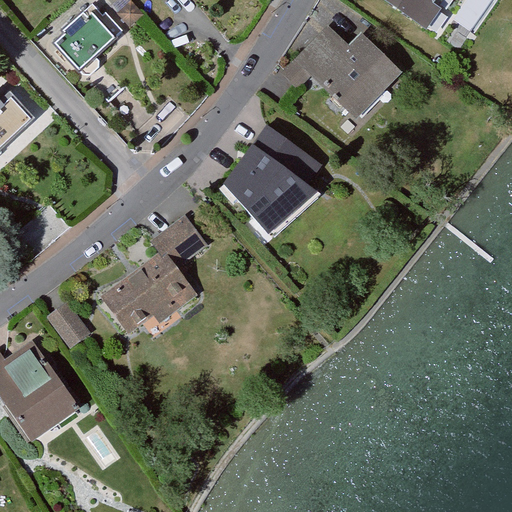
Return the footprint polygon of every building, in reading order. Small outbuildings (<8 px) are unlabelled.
[(437,0),(381,0),(426,31),(441,10),(434,5),(437,0)] [(117,14),(130,29),(144,16),(131,1),(117,14)] [(121,36),(93,5),(62,32),(65,35),(54,45),(80,73),(121,36)] [(349,46),(328,26),(281,73),(298,90),(311,77),(356,122),(403,75),(362,34),(349,46)] [(0,155),(25,131),(0,105),(0,155)] [(322,166),(268,126),(224,187),(268,236),(318,193),(310,187),(322,166)] [(161,259),(104,301),(137,345),(197,300),(177,273),(206,251),(193,235),(184,222),(151,246),(161,259)] [(96,335),(72,304),(53,319),(77,350),(96,335)] [(84,419),(35,348),(8,366),(1,355),(0,355),(0,401),(36,453),(84,419)]
